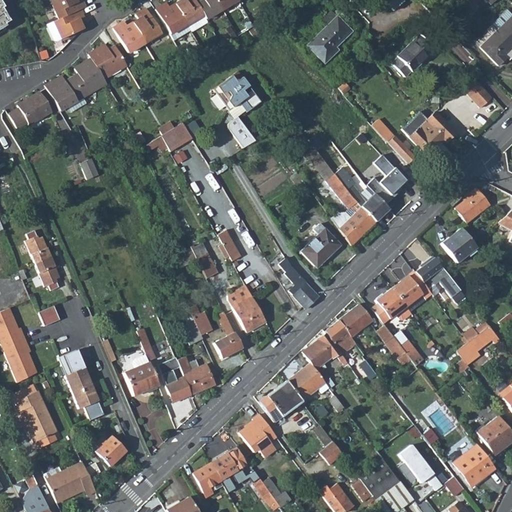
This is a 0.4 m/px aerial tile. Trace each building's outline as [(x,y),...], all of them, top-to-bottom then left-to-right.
[(56,0),(52,2),(59,19),(81,10),(86,8),(82,0),(56,0)] [(177,4),(189,25),(205,15),(195,0),(181,0),(182,1),(177,4)] [(195,0),(205,15),(207,19),(224,9),(218,0),(195,0)] [(218,0),(224,9),(239,0),(218,0)] [(383,0),(391,9),(400,0),(383,0)] [(174,40),(192,30),(189,25),(177,4),(170,8),(167,3),(156,10),(174,40)] [(135,22),(146,42),(162,33),(147,8),(136,15),(139,19),(135,22)] [(511,15),(511,13),(508,9),(493,23),(498,29),(511,15)] [(82,11),(81,10),(59,19),(55,21),(56,23),(82,11)] [(86,20),(82,11),(56,23),(62,38),(84,29),(81,22),(86,20)] [(336,49),(352,33),(331,11),(320,22),(326,28),(307,46),(324,65),(338,51),(336,49)] [(283,17),(279,13),(273,19),(277,23),(283,17)] [(205,15),(189,25),(192,30),(193,32),(209,23),(207,19),(205,15)] [(511,15),(480,47),(497,65),(506,57),(503,54),(511,45),(511,15)] [(115,28),(129,53),(146,42),(135,22),(127,26),(124,22),(115,28)] [(56,23),(49,27),(54,39),(58,40),(62,38),(56,23)] [(410,71),(433,50),(418,34),(396,56),(397,57),(390,64),(403,76),(409,70),(410,71)] [(128,65),(116,45),(109,49),(106,45),(90,55),(93,59),(105,78),(128,65)] [(73,77),(85,97),(108,84),(105,78),(93,59),(76,69),(79,74),(73,77)] [(74,112),(89,104),(85,97),(73,77),(66,82),(63,77),(47,86),(62,111),(70,106),(74,112)] [(263,104),(243,78),(237,83),(232,77),(230,79),(217,89),(233,109),(240,104),(247,113),(248,115),(263,104)] [(490,99),(472,80),(461,91),(479,109),(490,99)] [(30,125),(52,112),(41,92),(18,105),(20,108),(10,115),(18,129),(28,122),(30,125)] [(247,113),(240,104),(233,109),(228,112),(232,118),(237,115),(239,116),(241,118),(247,113)] [(453,133),(434,113),(409,137),(429,157),(437,149),(435,146),(442,139),(444,141),(453,133)] [(228,120),(227,123),(241,147),(254,140),(241,118),(239,116),(237,115),(232,118),(228,120)] [(173,122),(162,129),(165,134),(177,128),(173,122)] [(394,135),(391,138),(376,122),(373,125),(407,163),(414,157),(394,135)] [(170,153),(192,140),(183,125),(177,128),(165,134),(161,137),(164,142),(170,153)] [(142,153),(164,142),(161,137),(140,149),(142,153)] [(311,144),(316,150),(323,144),(319,138),(311,144)] [(326,205),(323,207),(337,228),(350,245),(374,221),(359,206),(354,200),(334,173),(316,150),(307,156),(347,208),(344,210),(339,211),(336,213),(332,207),(329,209),(326,205)] [(373,193),(387,208),(419,177),(407,165),(402,159),(394,167),(386,160),(376,170),(384,177),(371,191),(373,193)] [(88,160),(77,165),(84,181),(95,175),(88,160)] [(334,173),(354,200),(367,187),(348,163),(334,173)] [(303,181),(304,181),(297,172),(291,176),(297,185),(303,181)] [(297,185),(297,186),(305,197),(311,192),(303,181),(297,185)] [(371,191),(367,187),(354,200),(359,206),(373,193),(371,191)] [(469,193),(471,195),(454,209),(466,224),(489,205),(476,188),(469,193)] [(359,206),(374,221),(387,208),(373,193),(359,206)] [(511,210),(497,223),(511,230),(511,235),(511,239),(511,210)] [(333,252),(339,245),(319,224),(312,230),(317,235),(300,251),(314,266),(330,250),(333,252)] [(475,248),(459,228),(440,244),(455,263),(475,248)] [(59,278),(39,233),(35,234),(33,229),(24,233),(26,238),(23,239),(43,285),(46,284),(48,289),(58,284),(55,280),(59,278)] [(239,256),(229,238),(220,243),(230,261),(239,256)] [(217,273),(202,243),(191,249),(206,279),(217,273)] [(283,265),(288,262),(283,254),(278,257),(283,265)] [(422,282),(440,268),(431,256),(423,262),(424,263),(414,271),(422,282)] [(504,272),(511,267),(507,261),(499,266),(504,272)] [(289,264),(286,265),(288,267),(284,269),(293,280),(298,275),(291,267),(289,264)] [(429,279),(433,284),(446,274),(440,268),(422,282),(423,284),(429,279)] [(430,294),(423,284),(422,282),(414,271),(413,271),(390,288),(404,306),(409,313),(426,299),(425,298),(430,294)] [(447,275),(438,282),(455,302),(463,296),(447,275)] [(429,279),(423,284),(430,294),(432,296),(437,292),(438,290),(433,284),(429,279)] [(305,283),(300,288),(296,283),(288,291),(305,309),(318,296),(316,293),(305,283)] [(374,300),(388,318),(394,314),(398,320),(402,320),(410,314),(409,313),(404,306),(390,288),(374,300)] [(246,289),(227,299),(245,332),(264,321),(246,289)] [(37,309),(43,323),(58,317),(54,307),(52,303),(37,309)] [(371,320),(358,304),(337,320),(349,337),(352,335),(357,330),(371,320)] [(198,314),(193,305),(187,308),(188,309),(191,317),(198,314)] [(18,329),(9,307),(0,310),(0,342),(16,382),(35,372),(27,352),(26,347),(29,346),(24,332),(20,334),(18,329)] [(188,309),(180,312),(186,324),(193,321),(191,317),(188,309)] [(193,321),(200,335),(211,329),(202,311),(198,314),(191,317),(193,321)] [(223,312),(216,316),(226,336),(213,342),(220,358),(241,347),(223,312)] [(325,333),(335,347),(349,337),(337,320),(323,331),(324,331),(325,333)] [(183,333),(189,345),(201,339),(200,335),(193,321),(186,324),(181,327),(183,333)] [(487,325),(484,321),(473,330),(477,334),(487,325)] [(383,325),(375,331),(397,361),(400,364),(408,358),(405,354),(391,336),(383,325)] [(472,347),(476,352),(496,337),(487,325),(477,334),(476,334),(471,338),(475,344),(472,347)] [(476,334),(471,328),(462,335),(467,341),(471,338),(476,334)] [(352,335),(356,341),(362,336),(357,330),(352,335)] [(391,336),(405,354),(413,347),(400,330),(391,336)] [(335,347),(325,333),(301,352),(309,363),(324,383),(330,378),(320,365),(339,351),(335,347)] [(349,337),(335,347),(339,351),(340,354),(354,344),(349,337)] [(454,351),(465,365),(478,355),(476,352),(472,347),(475,344),(471,338),(467,341),(454,351)] [(115,359),(107,340),(102,342),(111,361),(115,359)] [(145,354),(147,360),(154,357),(148,343),(141,345),(145,354)] [(413,364),(422,358),(413,347),(405,354),(408,358),(413,364)] [(79,358),(75,349),(71,350),(57,356),(61,365),(79,358)] [(133,367),(148,361),(147,360),(145,354),(132,360),(131,362),(133,367)] [(172,402),(190,394),(181,373),(174,376),(171,368),(178,365),(176,361),(174,356),(156,363),(172,402)] [(190,394),(214,385),(205,364),(190,370),(184,358),(176,361),(178,365),(181,373),(190,394)] [(364,359),(359,363),(371,379),(376,375),(375,375),(375,374),(364,359)] [(133,367),(122,372),(132,395),(157,384),(148,361),(133,367)] [(324,383),(309,363),(285,381),(300,401),(317,388),(324,383)] [(90,422),(104,415),(84,371),(82,372),(80,368),(64,375),(78,410),(84,407),(90,422)] [(285,381),(258,402),(273,422),(300,401),(285,381)] [(317,388),(321,393),(328,387),(324,383),(317,388)] [(511,384),(498,395),(511,413),(511,384)] [(15,406),(35,446),(57,436),(38,395),(15,406)] [(333,395),(328,399),(337,411),(343,408),(333,395)] [(258,413),(251,418),(254,422),(246,429),(245,427),(238,431),(253,452),(258,448),(264,457),(275,449),(269,441),(276,436),(258,413)] [(511,440),(511,437),(496,417),(475,433),(493,455),(511,440)] [(319,425),(311,430),(324,447),(331,442),(319,425)] [(394,428),(384,435),(388,441),(399,434),(394,428)] [(102,436),(94,444),(97,448),(94,450),(108,466),(125,451),(111,435),(105,440),(102,436)] [(324,447),(318,452),(328,466),(341,455),(331,442),(324,447)] [(379,455),(390,448),(386,443),(375,450),(379,455)] [(398,453),(419,482),(413,486),(423,498),(442,484),(411,443),(398,453)] [(475,445),(451,463),(470,487),(485,476),(484,475),(493,468),(475,445)] [(245,466),(235,448),(210,463),(220,481),(245,466)] [(358,477),(371,495),(376,502),(383,511),(407,511),(404,507),(413,500),(382,458),(358,477)] [(220,481),(210,463),(192,474),(206,497),(212,494),(208,488),(220,481)] [(97,496),(83,466),(54,480),(56,484),(49,487),(58,508),(68,503),(66,499),(76,494),(78,498),(86,495),(89,500),(97,496)] [(278,506),(274,500),(262,483),(255,473),(248,478),(271,511),(278,506)] [(453,496),(463,489),(453,476),(443,483),(453,496)] [(279,496),(267,479),(262,483),(274,500),(279,496)] [(327,489),(324,485),(318,490),(333,511),(340,511),(343,510),(344,511),(353,506),(336,483),(327,489)] [(25,511),(49,511),(36,485),(17,494),(25,511)] [(280,508),(290,501),(284,492),(279,496),(274,500),(278,506),(280,508)] [(68,503),(78,498),(76,494),(66,499),(68,503)] [(196,511),(188,497),(165,510),(165,511),(196,511)] [(465,511),(458,502),(448,510),(449,511),(465,511)]
